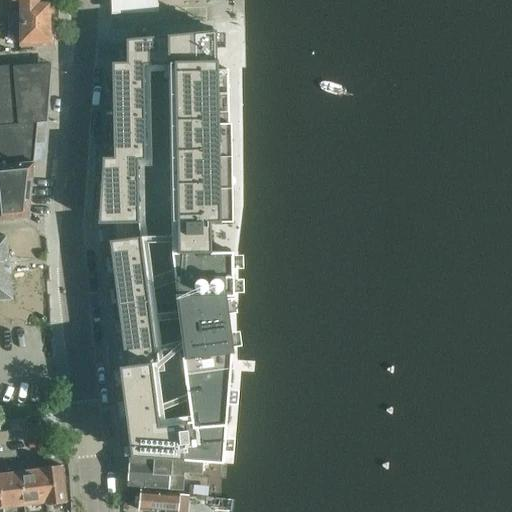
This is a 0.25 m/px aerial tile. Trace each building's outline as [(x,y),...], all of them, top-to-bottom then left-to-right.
[(8,13),(8,22),(52,22),(52,1),(46,1),(45,0),(20,0),(20,2),(11,2),(12,13),(8,13)] [(156,0),(109,0),(109,13),(157,12),(156,0)] [(52,22),(8,22),(8,33),(20,33),(20,45),(52,45),(52,22)] [(98,221),(98,224),(113,224),(115,240),(109,241),(111,258),(113,273),(115,289),(117,304),(119,320),(121,335),(123,352),(125,364),(125,366),(119,367),(119,369),(121,386),(123,400),(125,417),(129,445),(130,455),(130,458),(184,462),(189,462),(168,254),(211,253),(210,222),(231,221),(228,69),(218,70),(217,61),(216,61),(216,48),(216,33),(216,31),(126,40),(126,48),(126,62),(118,63),(111,63),(112,80),(112,93),(112,111),(113,125),(113,143),(113,157),(106,157),(102,157),(101,175),(100,190),(99,206),(98,221)] [(0,221),(27,219),(33,160),(36,160),(39,159),(40,156),(41,152),(40,149),(37,147),(35,146),(37,123),(46,122),(51,64),(0,68),(0,221)] [(0,299),(10,299),(13,299),(12,297),(10,276),(8,259),(6,239),(6,236),(4,237),(0,237),(0,299)] [(211,253),(168,254),(189,462),(221,465),(221,463),(222,463),(232,351),(231,351),(224,296),(233,296),(232,252),(211,253)] [(130,458),(128,486),(182,490),(184,472),(201,473),(220,474),(221,465),(189,462),(184,462),(130,458)] [(61,465),(41,468),(46,505),(66,503),(61,465)] [(34,468),(19,470),(24,505),(45,502),(46,505),(41,468),(41,470),(35,471),(34,468)] [(13,471),(0,472),(0,491),(2,508),(24,505),(19,470),(19,473),(13,473),(13,471)] [(159,511),(191,511),(193,496),(140,491),(140,495),(137,495),(136,505),(138,506),(138,509),(159,511)]
